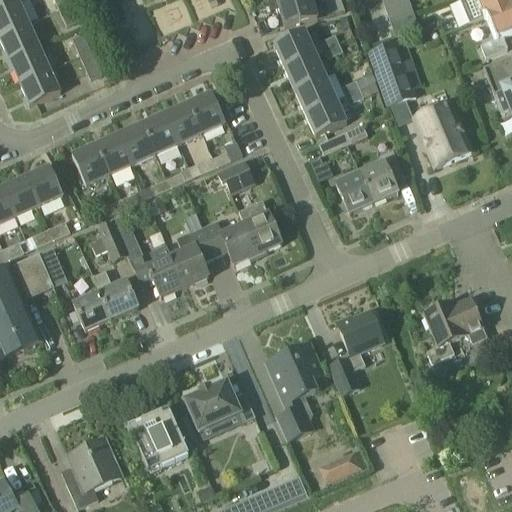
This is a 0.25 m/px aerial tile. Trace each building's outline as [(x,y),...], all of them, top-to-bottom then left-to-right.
[(0,0),(0,13),(20,4),(17,0),(0,0)] [(53,0),(60,14),(71,9),(66,0),(53,0)] [(317,23),(310,0),(302,0),(278,7),(284,32),(317,23)] [(511,0),(469,0),(460,4),(470,27),(484,21),(511,9),(511,0)] [(0,13),(0,40),(30,27),(20,4),(0,13)] [(71,9),(60,14),(67,30),(78,25),(71,9)] [(486,21),(496,45),(481,50),(486,62),(507,53),(503,42),(511,37),(511,9),(484,21),(485,22),(486,21)] [(411,10),(399,14),(403,23),(414,20),(411,10)] [(399,14),(388,18),(391,27),(403,23),(399,14)] [(0,40),(0,44),(9,65),(40,50),(30,27),(0,40)] [(315,58),(323,54),(339,47),(335,39),(320,46),(320,45),(311,49),(305,34),(274,48),(284,71),(315,58)] [(73,43),(80,60),(92,55),(84,38),(73,43)] [(388,110),(418,100),(398,45),(369,56),(388,110)] [(343,56),(339,47),(323,54),(327,62),(343,56)] [(9,65),(19,88),(51,74),(40,50),(9,65)] [(92,55),(80,60),(91,83),(102,79),(92,55)] [(315,58),(284,71),(295,95),(326,81),(315,58)] [(511,62),(485,73),(505,123),(511,120),(511,62)] [(51,74),(19,88),(30,111),(61,97),(51,74)] [(295,95),(305,118),(336,104),(326,81),(295,95)] [(356,85),(341,92),(345,100),(360,93),(356,85)] [(336,104),(305,118),(316,142),(347,128),(341,114),(350,110),(349,108),(363,101),(360,93),(345,100),(336,104)] [(212,97),(188,108),(202,139),(225,128),(212,97)] [(202,139),(188,108),(164,118),(178,149),(202,139)] [(435,172),(471,157),(451,109),(415,124),(435,172)] [(164,118),(141,129),(155,160),(178,149),(164,118)] [(155,160),(141,129),(117,139),(131,170),(155,160)] [(363,129),(358,131),(345,137),(350,148),(368,140),(363,129)] [(350,148),(345,137),(319,149),(324,159),(350,148)] [(117,139),(94,150),(108,181),(131,170),(117,139)] [(108,181),(94,150),(72,160),(86,191),(108,181)] [(381,160),(383,166),(361,176),(375,208),(398,197),(393,186),(404,181),(393,155),(381,160)] [(217,172),(231,165),(227,156),(213,163),(217,172)] [(331,181),(325,167),(322,168),(319,161),(310,166),(319,186),(331,181)] [(213,163),(198,169),(202,178),(217,172),(213,163)] [(245,164),(217,177),(223,190),(250,178),(245,164)] [(26,181),(40,212),(63,202),(49,170),(26,181)] [(181,176),(165,183),(170,193),(186,186),(181,176)] [(350,219),(375,208),(361,176),(336,187),(350,219)] [(26,181),(2,191),(17,223),(40,212),(26,181)] [(165,183),(152,190),(156,199),(170,193),(165,183)] [(0,192),(0,230),(17,223),(2,191),(0,192)] [(119,204),(118,205),(123,214),(139,206),(135,197),(119,204)] [(162,203),(150,209),(155,219),(167,214),(162,203)] [(123,214),(118,205),(107,210),(106,210),(109,220),(123,214)] [(239,215),(244,228),(258,259),(282,248),(262,205),(239,215)] [(49,233),(54,244),(71,237),(65,225),(49,233)] [(113,226),(99,232),(113,265),(127,259),(113,226)] [(216,226),(203,232),(216,260),(228,255),(234,269),(258,259),(244,228),(221,238),(216,226)] [(202,266),(216,260),(203,232),(177,244),(182,255),(170,260),(184,292),(208,281),(202,266)] [(54,244),(49,233),(33,240),(38,252),(54,244)] [(25,258),(25,257),(20,246),(3,254),(8,265),(25,258)] [(155,254),(129,266),(141,293),(155,287),(161,302),(184,292),(170,260),(165,250),(155,254)] [(54,252),(40,258),(54,291),(68,285),(54,252)] [(0,275),(0,361),(1,364),(43,345),(25,304),(54,291),(40,258),(10,271),(0,275)] [(106,276),(93,281),(100,296),(112,324),(139,312),(127,285),(112,291),(106,276)] [(85,335),(112,324),(100,296),(73,308),(85,335)] [(424,319),(438,352),(429,356),(428,358),(431,366),(434,367),(452,359),(453,356),(449,347),(468,339),(472,349),(487,342),(477,319),(463,325),(455,305),(424,319)] [(360,358),(384,347),(370,316),(337,330),(351,361),(347,363),(330,370),(342,400),(360,392),(353,375),(365,370),(360,358)] [(310,384),(322,379),(309,349),(267,367),(289,417),(278,421),(288,445),(312,435),(299,404),(315,396),(310,384)] [(186,405),(199,435),(239,417),(243,426),(255,421),(245,399),(234,404),(227,387),(211,393),(210,390),(200,395),(201,398),(186,405)] [(128,430),(145,469),(158,463),(161,471),(189,458),(169,412),(128,430)] [(488,425),(485,432),(489,440),(496,443),(503,440),(506,432),(503,425),(495,422),(488,425)] [(77,481),(66,486),(77,511),(80,511),(98,504),(94,493),(122,481),(105,442),(67,459),(77,481)] [(452,442),(446,455),(461,463),(468,450),(452,442)] [(359,454),(346,460),(353,477),(366,472),(359,454)] [(299,481),(226,511),(282,511),(308,501),(299,481)] [(4,486),(0,487),(0,511),(36,511),(27,495),(13,502),(4,486)] [(202,507),(216,500),(211,489),(197,496),(202,507)]
